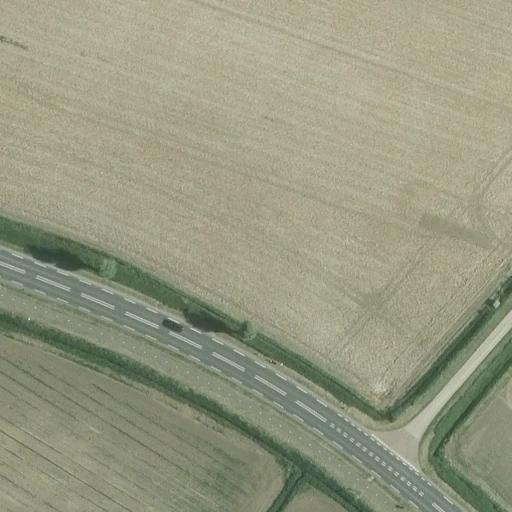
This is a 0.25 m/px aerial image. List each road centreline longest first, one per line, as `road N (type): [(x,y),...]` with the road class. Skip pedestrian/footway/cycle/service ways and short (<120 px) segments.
road 1 (primary): [(0,265),(212,355),(383,466)]
road 2 (unclassified): [(383,466),(511,318)]
